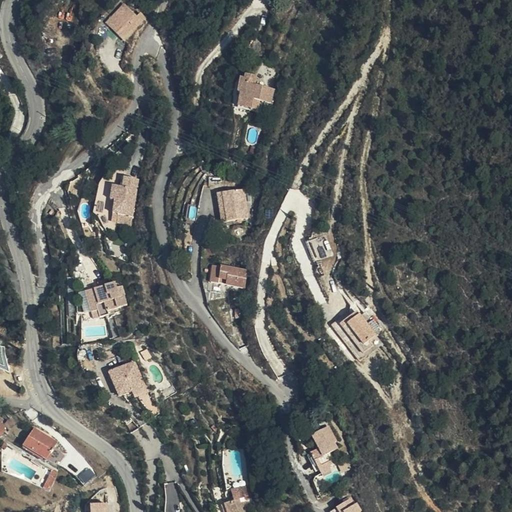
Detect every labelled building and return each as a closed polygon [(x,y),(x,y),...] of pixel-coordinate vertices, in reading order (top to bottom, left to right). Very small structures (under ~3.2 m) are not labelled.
[(120,45),(139,19),(133,15),(129,20),(123,16),(112,31),(118,35),(114,41),(120,45)] [(252,90),(254,81),(244,80),(243,84),(239,83),(236,98),(241,99),(240,103),(238,102),(236,113),(267,119),(272,94),(252,90)] [(126,232),(132,187),(118,185),(116,195),(106,193),(104,207),(109,208),(108,221),(113,221),(112,230),(126,232)] [(235,201),(216,205),(221,232),(241,229),(235,201)] [(316,263),(336,256),(329,236),(309,243),(316,263)] [(209,290),(220,292),(243,297),(246,280),(212,274),(209,290)] [(83,302),(89,322),(95,320),(97,328),(107,325),(106,321),(110,320),(109,307),(108,295),(106,295),(105,290),(96,292),(98,298),(83,302)] [(223,305),(220,292),(209,290),(208,297),(202,298),(205,310),(223,305)] [(114,293),(108,295),(109,307),(110,320),(125,315),(119,297),(116,298),(114,293)] [(334,331),(355,361),(378,345),(356,314),(334,331)] [(129,365),(106,374),(115,397),(137,388),(129,365)] [(115,397),(106,374),(103,375),(112,398),(115,397)] [(137,388),(125,393),(128,400),(142,393),(139,387),(137,388)] [(54,442),(29,434),(23,452),(50,460),(54,442)] [(306,464),(315,479),(324,474),(331,471),(326,462),(333,458),(330,452),(331,452),(324,436),(307,445),(315,460),(306,464)] [(64,473),(58,472),(53,492),(60,494),(64,473)] [(324,474),(315,479),(317,483),(327,478),(324,474)] [(229,503),(234,502),(239,500),(245,498),(247,497),(244,487),(226,493),(229,503)] [(90,502),(90,511),(106,511),(106,502),(90,502)] [(237,511),(234,502),(229,503),(221,506),(222,511),(243,511),(243,509),(237,511)]
